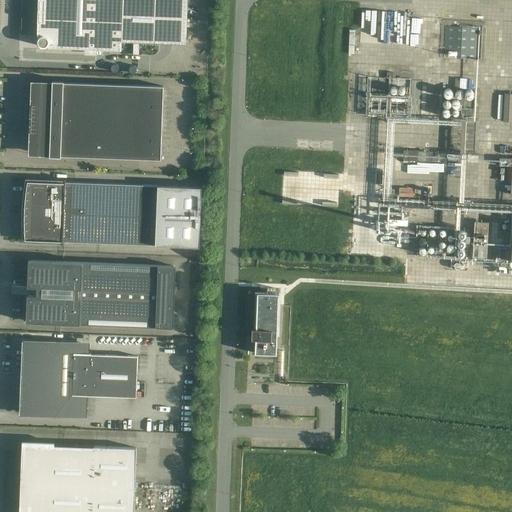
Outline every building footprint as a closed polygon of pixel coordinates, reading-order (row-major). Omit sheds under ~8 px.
[(37,39),(37,43),(41,47),(44,47),(47,46),(49,47),(121,50),(122,43),(133,43),(166,44),(187,45),(188,0),(38,0),(38,4),(37,35),(39,37),(37,39)] [(14,34),(37,35),(38,4),(15,3),(14,34)] [(479,28),(445,27),(444,50),(458,51),(458,58),(478,59),(479,34),(482,34),(482,32),(479,31),(479,28)] [(443,76),(442,86),(455,87),(455,76),(443,76)] [(358,77),(357,113),(389,114),(389,119),(407,119),(408,96),(405,96),(405,78),(358,77)] [(61,156),(161,160),(163,86),(64,82),(64,81),(52,81),(52,84),(45,84),(41,84),(38,86),(36,89),(35,92),(37,141),(38,144),(40,146),(50,147),(49,157),(61,157),(61,156)] [(452,93),(452,92),(452,91),(451,90),(450,89),(449,89),(448,89),(447,89),(446,89),(445,89),(445,90),(444,90),(444,91),(444,92),(443,93),(444,94),(444,95),(445,96),(446,97),(447,97),(448,97),(449,97),(450,97),(451,96),(452,95),(452,94),(452,93)] [(466,98),(467,99),(469,99),(470,99),(471,98),(472,98),(472,97),(473,96),(473,95),(473,94),(473,93),(472,92),(472,91),(471,91),(469,90),(468,91),(467,91),(466,91),(466,92),(465,92),(465,93),(465,94),(465,96),(465,97),(466,98)] [(511,93),(504,93),(503,121),(511,121),(511,93)] [(427,151),(403,150),(403,160),(426,162),(427,151)] [(510,194),(511,194),(511,158),(499,158),(499,165),(511,166),(510,194)] [(46,183),(32,183),(30,238),(43,238),(43,240),(62,241),(62,242),(199,247),(202,187),(46,182),(46,183)] [(414,188),(399,187),(399,196),(414,197),(414,188)] [(486,259),(488,222),(475,222),(473,258),(486,259)] [(498,260),(511,260),(511,242),(511,246),(499,246),(498,260)] [(26,322),(171,326),(173,266),(28,260),(27,287),(37,287),(36,295),(27,295),(26,322)] [(255,353),(277,354),(279,293),(257,292),(256,328),(252,328),(251,339),(255,339),(255,353)] [(24,413),(85,415),(86,395),(136,397),(138,356),(88,354),(88,344),(27,342),(24,413)] [(19,511),(133,511),(136,448),(94,446),(94,447),(54,445),(54,442),(22,440),(19,511)]
